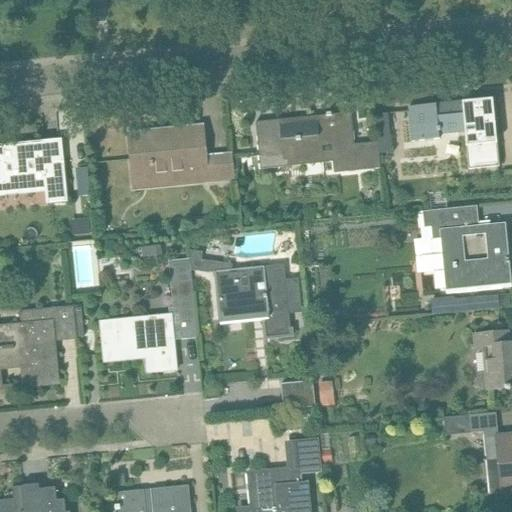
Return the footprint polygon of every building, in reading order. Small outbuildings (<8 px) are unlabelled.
[(493,99),(409,107),(412,142),(440,139),(440,132),(464,130),(468,169),(499,166),(493,99)] [(378,142),(354,144),(351,113),(332,114),(331,113),(326,113),(327,122),(281,124),(281,120),(256,122),(258,156),(285,154),(286,163),(320,161),(319,147),(332,146),(334,173),(373,171),(373,174),(379,173),(378,142)] [(129,133),(130,153),(133,187),(233,177),(232,155),(205,156),(203,128),(178,130),(179,135),(167,136),(167,131),(129,133)] [(0,189),(45,185),(47,201),(66,200),(60,141),(42,143),(42,145),(0,148),(0,189)] [(90,194),(88,170),(76,171),(78,195),(90,194)] [(434,210),(422,212),(424,228),(430,227),(431,239),(444,237),(448,268),(450,289),(491,285),(511,283),(505,228),(486,229),(486,226),(477,227),(477,221),(472,221),(471,208),(477,208),(477,206),(457,208),(434,210)] [(190,220),(191,229),(206,227),(205,218),(190,220)] [(69,237),(84,236),(83,224),(68,225),(69,237)] [(170,314),(100,322),(102,343),(104,363),(146,359),(147,373),(177,370),(174,340),(198,338),(196,318),(192,281),(191,264),(174,266),(175,282),(178,308),(169,309),(170,314)] [(284,265),(215,272),(218,299),(220,319),(263,314),(265,338),(291,336),(289,313),(300,306),(298,284),(285,279),(284,265)] [(455,297),(431,300),(432,314),(457,312),(456,300),(455,297)] [(0,327),(0,367),(23,365),(25,385),(58,382),(53,334),(75,332),(76,340),(78,340),(76,320),(75,307),(21,311),(22,326),(0,327)] [(488,333),(474,335),(476,351),(484,350),(486,371),(482,371),(479,374),(477,378),(478,383),(480,386),(484,389),(488,388),(488,390),(506,388),(506,389),(510,389),(510,388),(511,387),(511,343),(509,343),(507,332),(488,333)] [(283,410),(303,408),(315,407),(313,381),(281,384),(283,410)] [(496,413),(476,415),(469,416),(471,434),(484,433),(490,494),(511,492),(511,493),(511,435),(498,437),(496,413)] [(239,509),(239,511),(309,511),(307,484),(300,485),(299,473),(321,471),(318,441),(287,444),(289,473),(267,475),(267,472),(249,473),(252,508),(239,509)] [(330,450),(322,450),(323,463),(331,463),(330,450)] [(0,511),(70,511),(71,511),(65,511),(65,499),(57,500),(55,488),(39,489),(39,497),(34,498),(35,506),(25,508),(22,486),(12,487),(13,499),(0,500),(0,511)] [(118,509),(118,511),(191,511),(190,505),(188,486),(151,489),(151,491),(144,492),(144,490),(117,493),(118,506),(115,506),(116,510),(118,509)]
